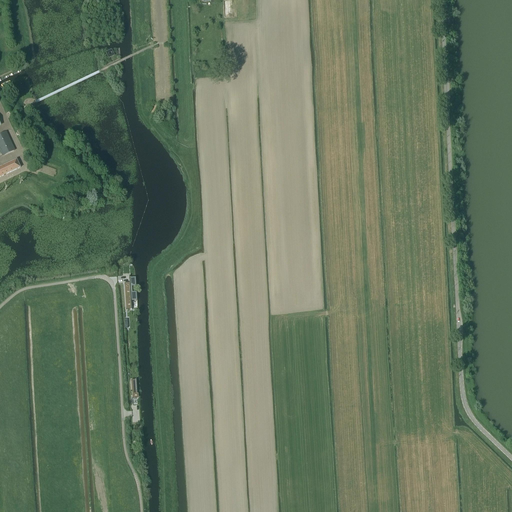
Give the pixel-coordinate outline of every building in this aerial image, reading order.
[(13,108),(13,109),(11,110),(10,111),(11,111),(13,110),(14,112),(15,114),(13,115),(12,115),(12,116),(13,115),(16,114),(15,113),(19,112),(24,109),(26,109),(30,108),(29,107),(27,108),(26,107),(25,105),(28,103),(27,103),(24,104),(24,105),(23,106),(18,108),(17,106),(13,108)] [(17,131),(14,133),(15,135),(18,134),(19,136),(21,135),(24,134),(21,126),(16,129),(17,131)] [(0,151),(2,156),(14,151),(6,132),(0,135),(0,151)] [(26,149),(23,150),(24,152),(26,151),(27,154),(30,152),(31,152),(32,151),(29,144),(28,145),(24,146),(26,149)] [(0,177),(20,168),(16,160),(0,167),(0,177)] [(36,168),(35,170),(54,177),(56,170),(38,164),(37,165),(36,168)] [(128,289),(125,289),(126,308),(126,310),(126,309),(131,309),(131,310),(131,301),(136,301),(135,293),(132,293),(131,287),(135,286),(134,279),(129,279),(129,283),(129,284),(128,284),(128,289)]
